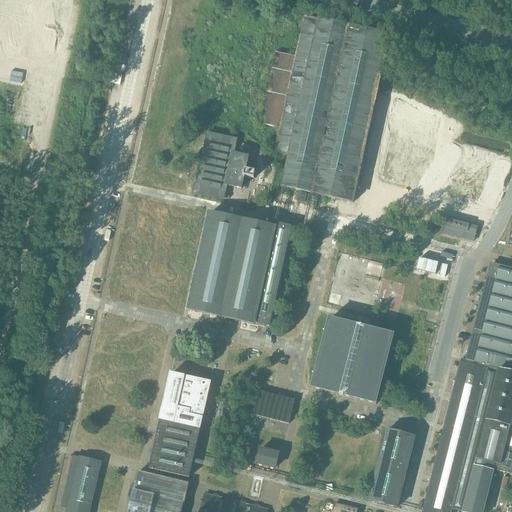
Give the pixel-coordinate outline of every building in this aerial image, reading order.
[(0,0),(0,42),(78,61),(92,0),(0,0)] [(276,53),(260,124),(280,129),(275,152),(289,155),(282,187),(303,192),(302,193),(300,193),(298,201),(306,203),(308,195),(307,195),(308,193),(353,203),(389,36),(304,18),(296,57),(276,53)] [(22,105),(9,157),(52,168),(65,115),(22,105)] [(401,105),(384,176),(426,185),(442,113),(401,105)] [(208,134),(194,194),(223,200),(226,186),(241,189),(244,177),(254,179),(255,172),(245,170),(248,158),(233,154),(235,147),(236,142),(236,140),(208,134)] [(455,151),(444,206),(485,214),(496,160),(455,151)] [(275,228),(209,214),(188,310),(254,324),(254,323),(269,327),(270,327),(291,227),(291,228),(275,224),(275,228)] [(477,227),(443,219),(440,233),(473,242),(477,227)] [(511,270),(491,265),(467,357),(464,356),(463,360),(463,361),(487,367),(511,372),(511,270)] [(329,319),(311,388),(376,404),(393,335),(329,319)] [(423,511),(450,511),(452,506),(487,367),(463,361),(463,360),(462,359),(423,511)] [(482,511),(484,509),(484,507),(486,500),(487,499),(486,499),(488,491),(489,491),(489,490),(491,481),(491,482),(491,480),(493,472),(494,471),(494,470),(495,465),(501,467),(511,422),(511,372),(487,367),(452,506),(456,507),(456,508),(457,508),(457,509),(458,510),(459,510),(459,511),(460,511),(461,511),(462,511),(463,511),(462,511),(482,511)] [(210,383),(170,374),(163,409),(162,409),(159,420),(160,420),(149,469),(189,478),(200,429),(202,418),(210,383)] [(295,400),(259,391),(253,415),(289,424),(295,400)] [(507,491),(511,492),(511,422),(501,467),(495,465),(494,470),(511,474),(507,491)] [(369,499),(369,501),(370,501),(378,503),(379,503),(387,505),(388,505),(395,507),(397,508),(397,506),(399,499),(399,498),(401,490),(401,491),(402,489),(401,489),(403,482),(404,481),(405,473),(406,473),(406,472),(408,465),(408,464),(410,456),(410,455),(412,448),(412,447),(414,439),(415,438),(413,437),(413,438),(405,436),(404,435),(397,434),(397,433),(395,433),(388,431),(386,431),(386,432),(384,440),(384,441),(382,448),(382,449),(380,457),(379,458),(380,458),(378,465),(377,466),(378,466),(376,474),(375,475),(374,482),(373,482),(373,483),(371,491),(371,492),(369,499)] [(279,454),(260,449),(256,464),(275,468),(279,454)] [(89,511),(101,463),(80,458),(67,511),(89,511)] [(181,511),(188,484),(138,472),(128,511),(181,511)] [(255,476),(249,496),(260,499),(264,479),(255,476)] [(266,511),(267,510),(205,494),(200,511),(266,511)]
